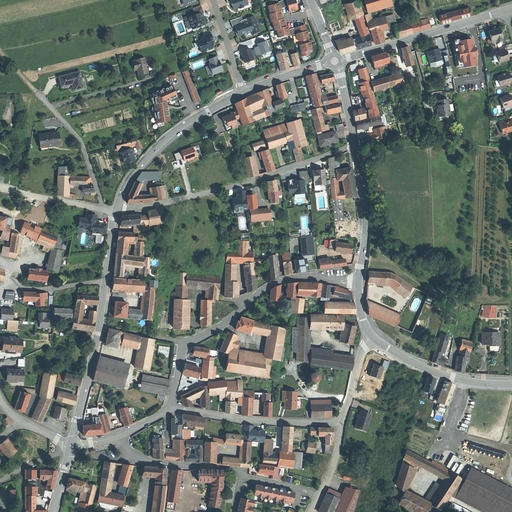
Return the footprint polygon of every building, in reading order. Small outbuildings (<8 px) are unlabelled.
[(226,0),(227,3),(231,2),(232,1),(233,3),(232,4),(234,9),(238,8),(239,9),(243,7),(244,6),(248,4),(246,0),(226,0)] [(278,3),(268,6),(270,14),(269,14),(271,22),(272,22),(274,30),(276,30),(278,37),(289,34),(290,36),(296,34),(298,41),(299,41),(300,45),(299,45),(302,56),(309,54),(308,50),(312,49),(311,46),(310,42),(307,43),(306,39),(309,38),(307,33),(306,29),(306,30),(304,25),(288,29),(287,28),(287,26),(285,27),(284,22),(283,19),(282,19),(281,15),(280,11),(281,11),(280,8),(284,7),(287,6),(289,12),(293,10),(297,9),(294,0),(288,0),(286,1),(285,0),(284,0),(278,2),(278,3)] [(359,0),(354,0),(348,2),(353,19),(355,18),(364,15),(364,14),(359,0)] [(364,0),(367,8),(382,4),(380,0),(364,0)] [(201,5),(192,8),(195,15),(188,18),(192,29),(205,24),(203,19),(201,14),(204,13),(201,5)] [(467,8),(455,11),(457,18),(469,15),(467,8)] [(180,13),(171,16),(173,21),(177,19),(177,21),(183,19),(180,13)] [(370,13),(364,14),(364,15),(367,21),(372,20),(370,13)] [(450,13),(439,16),(441,22),(447,21),(452,19),(450,13)] [(353,19),(352,19),(358,37),(361,35),(370,33),(364,15),(355,18),(353,19)] [(242,16),(230,20),(233,27),(235,27),(236,29),(235,30),(236,33),(237,36),(252,31),(253,34),(261,31),(257,20),(256,21),(255,19),(254,16),(243,20),(242,16)] [(376,19),(378,26),(387,24),(385,17),(376,19)] [(372,20),(367,21),(369,29),(371,28),(378,26),(376,19),(372,20)] [(424,19),(411,23),(413,32),(421,30),(427,28),(424,19)] [(336,24),(330,26),(331,30),(332,33),(348,27),(345,20),(340,22),(336,24)] [(409,21),(402,23),(388,27),(389,29),(395,27),(397,27),(410,23),(409,21)] [(176,24),(178,32),(185,30),(182,22),(176,24)] [(410,23),(397,27),(399,33),(412,29),(410,23)] [(378,26),(371,28),(375,43),(379,42),(383,41),(380,31),(378,26)] [(498,29),(489,32),(492,42),(496,40),(497,42),(502,40),(502,39),(503,39),(502,35),(501,34),(500,34),(498,29)] [(209,31),(202,34),(203,36),(200,37),(201,40),(197,42),(201,52),(212,48),(210,43),(210,41),(212,41),(211,39),(212,38),(209,31)] [(451,34),(448,35),(451,49),(458,47),(455,33),(451,34)] [(357,38),(355,38),(358,48),(366,46),(372,44),(369,34),(357,38)] [(340,43),(337,44),(339,52),(342,53),(356,49),(353,39),(349,40),(340,43)] [(255,49),(257,55),(261,53),(261,54),(270,51),(266,41),(257,44),(258,46),(254,48),(255,49)] [(467,41),(457,43),(459,52),(469,50),(467,41)] [(405,48),(401,48),(405,63),(406,63),(413,61),(409,47),(405,48)] [(451,49),(447,50),(450,60),(460,58),(458,47),(451,49)] [(250,48),(241,52),(243,57),(245,63),(254,60),(253,57),(257,56),(257,55),(255,49),(250,51),(250,48)] [(430,51),(427,52),(429,64),(435,62),(442,60),(443,60),(442,57),(441,53),(440,49),(439,49),(440,50),(436,51),(436,50),(433,51),(433,52),(431,53),(430,51)] [(500,52),(496,54),(499,63),(508,60),(507,55),(505,51),(500,52)] [(284,52),(276,55),(278,61),(286,58),(284,52)] [(297,53),(290,55),(294,67),(300,65),(297,53)] [(378,55),(371,57),(374,67),(385,64),(388,63),(386,53),(378,55)] [(144,58),(148,72),(154,71),(150,57),(144,58)] [(216,57),(209,59),(211,64),(209,64),(212,74),(222,70),(221,65),(219,60),(217,61),(216,57)] [(144,58),(133,61),(135,67),(137,66),(138,69),(137,69),(137,70),(138,75),(143,73),(148,72),(144,58)] [(286,58),(278,61),(280,70),(285,69),(289,68),(286,58)] [(460,58),(450,60),(452,69),(452,75),(463,72),(462,66),(460,58)] [(413,61),(406,63),(408,71),(410,70),(415,69),(413,61)] [(485,68),(464,71),(466,86),(487,83),(485,68)] [(188,69),(182,71),(194,103),(200,100),(199,97),(188,69)] [(366,69),(359,72),(362,82),(369,80),(366,69)] [(410,70),(408,71),(411,80),(417,78),(415,69),(410,70)] [(79,72),(58,77),(60,81),(60,85),(71,82),(73,87),(74,91),(84,88),(79,72)] [(463,72),(452,75),(454,84),(464,82),(463,72)] [(314,74),(305,76),(308,88),(317,86),(314,74)] [(322,76),(320,76),(320,80),(321,84),(333,81),(333,78),(332,74),(322,76)] [(508,74),(497,77),(500,87),(511,83),(510,79),(508,74)] [(392,76),(380,80),(382,89),(395,85),(392,76)] [(362,82),(360,82),(364,95),(368,94),(373,93),(373,92),(370,83),(369,80),(362,82)] [(370,83),(373,92),(382,89),(380,80),(370,83)] [(279,84),(276,85),(280,100),(281,100),(286,98),(282,83),(279,84)] [(156,93),(152,94),(157,123),(163,122),(169,121),(168,117),(167,109),(167,106),(166,102),(177,97),(172,86),(166,88),(156,92),(156,93)] [(317,86),(308,88),(311,99),(313,108),(322,105),(321,99),(317,86)] [(259,92),(246,98),(254,121),(275,114),(265,90),(259,92)] [(364,95),(356,97),(358,104),(366,102),(370,101),(368,94),(364,95)] [(336,95),(328,98),(329,104),(338,102),(336,95)] [(510,95),(500,99),(503,108),(511,105),(511,101),(511,100),(510,95)] [(236,103),(234,104),(237,111),(239,118),(242,125),(254,121),(246,98),(236,103)] [(370,101),(366,102),(368,109),(370,117),(370,118),(379,115),(375,99),(370,101)] [(280,100),(272,103),(275,109),(283,106),(281,100),(280,100)] [(448,100),(436,101),(437,106),(438,106),(439,109),(437,109),(438,116),(444,115),(445,116),(450,115),(448,100)] [(296,105),(290,106),(291,113),(305,110),(303,103),(296,105)] [(338,103),(325,107),(325,110),(326,114),(339,111),(339,107),(338,103)] [(319,108),(310,110),(317,135),(321,134),(321,132),(325,131),(323,126),(319,112),(319,108)] [(368,109),(354,112),(354,117),(355,121),(370,117),(368,109)] [(227,116),(222,118),(223,123),(225,122),(226,125),(228,126),(231,125),(232,129),(237,127),(234,120),(239,118),(237,111),(230,114),(231,115),(231,116),(227,117),(227,116)] [(374,117),(355,122),(357,129),(363,128),(367,127),(376,124),(374,117)] [(299,119),(263,131),(265,138),(289,130),(294,128),(300,147),(306,145),(299,119)] [(505,121),(498,123),(502,134),(511,131),(511,122),(509,124),(506,125),(505,121)] [(342,124),(336,125),(337,132),(344,130),(342,124)] [(382,127),(374,130),(375,133),(377,140),(385,138),(383,130),(382,127)] [(294,128),(289,130),(290,132),(292,140),(294,148),(300,147),(294,128)] [(289,130),(265,138),(265,140),(284,134),(290,132),(289,130)] [(57,132),(38,135),(41,148),(59,144),(58,139),(57,132)] [(284,134),(265,140),(268,147),(292,140),(290,132),(284,134)] [(335,132),(318,136),(320,146),(329,144),(329,143),(337,141),(335,132)] [(375,133),(366,136),(368,143),(377,140),(375,133)] [(366,136),(358,137),(359,141),(360,145),(361,146),(368,143),(366,136)] [(134,141),(115,146),(117,151),(135,146),(134,141)] [(263,141),(252,145),(254,150),(264,147),(263,141)] [(294,148),(293,148),(297,162),(300,162),(303,161),(300,147),(294,148)] [(192,148),(179,153),(182,160),(195,155),(192,148)] [(130,149),(120,153),(125,164),(130,162),(135,161),(134,160),(133,156),(130,149)] [(268,150),(258,153),(259,156),(261,156),(262,159),(270,156),(268,150)] [(289,153),(283,155),(286,165),(292,164),(289,153)] [(270,156),(262,159),(267,172),(270,171),(274,170),(270,156)] [(251,157),(243,159),(247,178),(256,176),(251,157)] [(334,157),(327,159),(328,172),(335,170),(335,169),(334,157)] [(70,167),(59,167),(58,182),(67,182),(67,176),(70,176),(70,167)] [(335,170),(337,180),(342,179),(352,177),(352,173),(351,167),(335,170)] [(318,170),(312,171),(313,181),(315,181),(318,181),(318,185),(325,185),(324,170),(318,170)] [(335,170),(328,172),(331,200),(338,199),(338,193),(337,180),(335,170)] [(290,173),(287,174),(288,187),(296,186),(294,172),(290,173)] [(90,178),(70,177),(69,185),(84,186),(83,185),(92,184),(90,178)] [(352,177),(342,179),(344,192),(355,190),(352,177)] [(270,182),(267,182),(270,203),(277,202),(276,194),(281,193),(280,188),(276,189),(275,181),(270,182)] [(67,182),(58,182),(58,195),(66,197),(67,182)] [(83,185),(84,186),(85,193),(91,193),(94,192),(93,188),(92,184),(83,185)] [(307,185),(298,186),(298,192),(299,193),(299,200),(309,199),(307,185)] [(161,186),(150,188),(151,196),(152,201),(163,199),(161,186)] [(296,192),(284,193),(285,202),(297,200),(296,192)] [(136,195),(128,196),(127,203),(142,203),(142,195),(136,195)] [(151,196),(142,195),(142,203),(152,201),(151,196)] [(252,195),(246,195),(247,209),(255,208),(254,196),(252,195)] [(340,199),(331,200),(333,222),(342,222),(340,199)] [(242,201),(237,201),(240,240),(249,239),(246,201),(242,201)] [(163,208),(147,211),(148,216),(148,224),(162,222),(163,208)] [(269,210),(250,211),(250,221),(270,219),(269,210)] [(91,215),(87,215),(86,215),(86,219),(79,218),(78,227),(89,228),(89,229),(92,230),(91,235),(96,235),(95,242),(102,243),(103,236),(101,236),(101,234),(106,234),(107,224),(103,223),(103,221),(95,220),(96,217),(92,217),(91,215)] [(132,215),(121,216),(120,221),(119,225),(132,224),(132,215)] [(148,216),(138,216),(139,224),(146,224),(148,224),(148,216)] [(50,231),(27,222),(21,237),(27,239),(31,240),(44,245),(53,249),(54,247),(58,234),(50,231)] [(340,222),(333,222),(334,236),(342,237),(340,222)] [(3,231),(2,230),(0,237),(8,239),(9,232),(3,231)] [(134,233),(118,232),(117,242),(116,253),(125,254),(126,241),(134,241),(134,237),(134,235),(134,233)] [(21,235),(12,233),(9,248),(8,255),(8,256),(16,258),(21,235)] [(64,237),(58,234),(54,247),(60,249),(64,237)] [(312,234),(300,235),(302,255),(314,254),(312,234)] [(335,240),(329,240),(328,249),(334,250),(334,252),(334,250),(336,243),(336,240),(335,240)] [(137,241),(135,241),(135,250),(143,250),(143,242),(137,241)] [(248,241),(237,241),(236,252),(247,252),(248,241)] [(346,244),(336,243),(334,250),(334,252),(342,253),(348,254),(350,254),(351,250),(351,245),(345,244),(346,244)] [(55,249),(53,249),(51,253),(48,262),(60,264),(61,257),(54,256),(55,249)] [(236,252),(227,251),(226,262),(234,262),(246,263),(253,263),(253,261),(252,253),(247,252),(236,252)] [(129,255),(116,254),(115,264),(123,265),(126,264),(127,263),(129,255)] [(140,257),(129,255),(127,263),(126,264),(123,265),(139,267),(140,257)] [(149,258),(140,257),(139,267),(139,277),(148,277),(148,269),(149,258)] [(319,269),(330,268),(329,262),(329,259),(318,261),(319,269)] [(305,260),(294,262),(296,273),(301,272),(307,271),(306,266),(305,262),(305,260)] [(305,262),(306,266),(307,265),(308,271),(316,270),(315,261),(305,262)] [(60,264),(48,262),(47,270),(58,273),(60,264)] [(234,262),(226,262),(225,289),(233,289),(233,282),(234,262)] [(253,263),(246,263),(246,276),(254,273),(253,265),(253,263)] [(123,265),(115,264),(115,268),(114,273),(118,273),(118,271),(122,272),(123,265)] [(206,268),(197,267),(197,275),(205,276),(206,268)] [(38,270),(29,269),(27,279),(38,281),(42,281),(46,282),(48,272),(38,270)] [(390,273),(368,272),(367,277),(367,283),(389,285),(390,273)] [(186,274),(179,273),(178,286),(185,286),(186,274)] [(246,276),(247,293),(252,291),(255,290),(254,273),(246,276)] [(390,273),(389,285),(395,289),(402,280),(395,275),(390,273)] [(197,275),(186,274),(185,286),(206,289),(218,290),(219,277),(205,276),(197,275)] [(129,279),(113,278),(112,290),(143,292),(141,311),(132,310),(131,318),(140,319),(151,320),(156,281),(129,279)] [(402,280),(395,289),(404,299),(412,287),(402,280)] [(292,283),(288,284),(287,297),(295,298),(297,283),(292,283)] [(306,283),(297,283),(296,296),(304,297),(311,297),(312,283),(306,283)] [(320,285),(312,283),(311,297),(318,297),(320,285)] [(329,286),(322,285),(320,297),(323,298),(328,298),(329,286)] [(178,286),(176,286),(175,299),(185,299),(185,286),(178,286)] [(206,289),(205,300),(211,300),(217,300),(218,290),(206,289)] [(233,289),(225,289),(224,297),(232,297),(233,289)] [(345,291),(340,289),(338,297),(351,300),(351,293),(345,291)] [(278,291),(271,290),(270,301),(277,301),(278,291)] [(43,293),(35,294),(36,306),(43,305),(43,298),(43,293)] [(98,297),(82,296),(81,304),(82,304),(97,305),(98,297)] [(304,297),(296,296),(293,314),(301,314),(304,297)] [(185,299),(175,299),(174,328),(184,329),(185,299)] [(205,300),(201,300),(200,326),(204,326),(210,326),(211,303),(211,300),(205,300)] [(127,303),(115,302),(114,309),(114,316),(126,317),(127,309),(127,303)] [(399,318),(366,303),(368,315),(395,327),(399,318)] [(337,306),(323,305),(323,313),(336,314),(337,306)] [(80,319),(82,307),(75,306),(73,318),(80,319)] [(354,306),(337,306),(336,314),(355,314),(354,306)] [(13,310),(1,309),(1,319),(12,320),(13,310)] [(65,309),(54,309),(54,313),(54,318),(72,318),(74,310),(65,309)] [(174,312),(158,311),(157,329),(165,330),(173,330),(174,312)] [(40,313),(39,313),(39,320),(40,321),(39,327),(48,328),(49,318),(46,318),(46,317),(46,313),(44,313),(42,313),(40,313)] [(343,316),(309,316),(309,318),(310,328),(343,329),(343,316)] [(80,319),(73,318),(72,328),(86,331),(88,321),(80,319)] [(252,321),(240,318),(239,323),(237,322),(236,326),(235,330),(249,334),(250,331),(252,321)] [(309,318),(297,318),(296,361),(308,363),(310,328),(309,318)] [(95,322),(88,321),(86,331),(93,332),(94,327),(95,322)] [(272,326),(252,321),(250,331),(252,331),(270,335),(272,326)] [(18,330),(18,322),(7,322),(7,331),(18,330)] [(352,327),(345,325),(341,342),(352,344),(354,335),(355,327),(356,324),(353,324),(352,327)] [(272,325),(272,326),(270,335),(265,358),(274,360),(283,362),(286,346),(288,335),(289,330),(272,325)] [(120,332),(109,330),(107,335),(107,339),(108,339),(107,345),(116,347),(117,344),(120,332)] [(237,336),(227,332),(219,351),(229,354),(232,347),(234,341),(234,340),(235,340),(237,336)] [(136,336),(124,333),(121,344),(121,345),(138,349),(141,337),(136,336)] [(499,333),(482,333),(482,344),(489,344),(489,346),(499,346),(499,333)] [(448,336),(440,334),(433,357),(439,358),(439,357),(441,353),(443,353),(446,344),(448,336)] [(472,343),(448,336),(446,344),(446,346),(459,349),(470,352),(472,343)] [(155,339),(141,337),(138,349),(135,367),(148,370),(155,339)] [(22,339),(4,338),(3,344),(3,350),(21,352),(22,339)] [(157,354),(168,356),(170,347),(160,345),(157,354)] [(203,349),(194,347),(193,354),(204,356),(209,357),(210,350),(205,349),(203,349)] [(470,352),(459,349),(457,357),(468,358),(470,352)] [(353,360),(310,354),(310,365),(351,371),(353,360)] [(265,361),(228,355),(225,371),(241,373),(246,374),(259,376),(262,377),(265,361)] [(209,357),(204,356),(202,378),(211,379),(213,358),(209,357)] [(445,359),(439,357),(439,358),(433,357),(431,362),(437,364),(443,366),(445,359)] [(468,358),(457,357),(457,358),(455,370),(464,373),(465,365),(467,365),(468,358)] [(274,360),(265,358),(265,361),(262,377),(270,379),(274,360)] [(128,369),(98,361),(95,372),(125,380),(128,369)] [(199,368),(185,364),(184,369),(182,374),(197,378),(199,368)] [(23,370),(8,370),(8,376),(8,381),(22,382),(23,370)] [(125,380),(95,372),(93,380),(108,384),(123,388),(125,380)] [(55,375),(44,373),(39,397),(42,398),(51,400),(55,375)] [(316,373),(314,373),(313,373),(312,373),(311,374),(310,375),(310,377),(310,378),(310,379),(310,380),(312,382),(313,383),(315,383),(316,383),(317,382),(318,381),(319,380),(320,379),(320,378),(320,377),(319,375),(318,374),(317,373),(316,373)] [(81,378),(65,374),(63,382),(79,386),(80,382),(81,378)] [(169,380),(143,375),(140,390),(158,393),(165,395),(166,395),(169,380)] [(427,377),(423,391),(431,394),(435,379),(431,378),(427,377)] [(210,382),(208,383),(208,392),(210,394),(219,393),(226,392),(226,382),(210,382)] [(208,383),(200,386),(200,390),(201,395),(201,407),(205,407),(209,408),(208,392),(208,383)] [(454,386),(447,383),(440,404),(447,406),(454,386)] [(200,386),(192,390),(193,398),(197,396),(197,391),(200,390),(200,386)] [(238,388),(226,387),(226,395),(234,396),(238,396),(238,388)] [(422,391),(412,388),(407,404),(417,407),(422,391)] [(192,390),(180,396),(183,402),(189,400),(193,398),(192,390)] [(30,395),(20,391),(14,409),(19,410),(24,412),(30,395)] [(423,391),(421,397),(429,400),(431,394),(423,391)] [(296,393),(285,392),(284,402),(284,407),(290,407),(295,408),(296,393)] [(76,397),(63,394),(61,402),(74,405),(76,397)] [(429,400),(421,397),(418,407),(431,411),(434,402),(429,400)] [(42,398),(39,404),(48,408),(51,400),(42,398)] [(250,398),(242,398),(242,415),(245,416),(249,416),(250,398)] [(233,402),(226,401),(225,413),(229,413),(232,414),(233,402)] [(440,404),(434,402),(431,411),(444,415),(447,406),(440,404)] [(268,403),(264,403),(263,417),(271,417),(272,403),(268,403)] [(48,408),(39,404),(36,410),(45,414),(48,408)] [(331,405),(311,405),(311,418),(331,418),(331,405)] [(65,409),(56,406),(53,419),(62,421),(64,415),(65,409)] [(97,408),(86,408),(84,418),(92,417),(97,417),(97,408)] [(127,408),(120,410),(119,412),(124,427),(128,425),(132,424),(130,418),(127,408)] [(45,414),(36,410),(34,415),(43,419),(45,414)] [(371,415),(362,412),(361,416),(359,416),(358,421),(355,427),(361,429),(366,431),(371,415)] [(34,415),(32,419),(41,423),(43,419),(34,415)] [(195,417),(194,425),(194,428),(203,430),(204,418),(195,417)] [(174,418),(171,418),(171,434),(181,435),(181,425),(176,425),(176,422),(176,419),(174,418)] [(105,420),(100,422),(100,424),(103,433),(104,433),(108,431),(105,420)] [(93,425),(83,426),(84,436),(86,435),(92,435),(104,434),(104,433),(103,433),(100,424),(93,425)] [(252,426),(245,425),(244,440),(247,440),(247,441),(251,441),(252,441),(253,440),(256,441),(258,442),(264,442),(265,431),(258,431),(252,430),(252,426)] [(288,427),(284,427),(282,443),(291,444),(292,428),(288,427)] [(332,429),(324,429),(324,436),(325,450),(331,451),(333,445),(332,429)] [(191,430),(182,430),(182,439),(190,439),(191,430)] [(242,436),(226,434),(225,443),(241,444),(241,442),(242,438),(243,438),(243,436),(242,436)] [(153,438),(153,441),(153,448),(154,458),(159,459),(163,459),(163,451),(162,438),(159,438),(153,438)] [(17,451),(8,439),(0,445),(0,447),(8,458),(17,451)] [(181,440),(174,440),(174,450),(174,461),(184,462),(184,440),(181,440)] [(202,441),(185,440),(185,455),(189,455),(190,448),(195,448),(195,447),(202,447),(202,441)] [(251,442),(241,442),(241,444),(241,451),(250,452),(251,442)] [(291,444),(282,443),(282,451),(291,452),(291,444)] [(311,444),(307,444),(306,450),(306,452),(314,454),(316,445),(311,444)] [(213,449),(204,449),(204,462),(208,463),(213,463),(213,449)] [(174,461),(174,450),(171,453),(167,453),(167,451),(163,451),(163,459),(174,461)] [(430,463),(406,450),(404,458),(414,464),(444,480),(450,472),(444,468),(443,470),(437,467),(430,463)] [(250,452),(241,451),(240,461),(240,462),(249,462),(250,452)] [(270,453),(264,453),(263,462),(277,464),(279,454),(270,453)] [(301,454),(294,453),(293,456),(292,468),(299,469),(301,454)] [(293,456),(279,454),(277,464),(277,467),(292,468),(293,456)] [(414,464),(404,458),(396,485),(400,488),(407,479),(414,464)] [(109,462),(104,462),(102,473),(111,475),(112,475),(114,463),(109,462)] [(133,466),(126,465),(120,485),(126,486),(133,466)] [(273,467),(259,465),(258,469),(258,473),(272,475),(273,467)] [(151,468),(144,467),(142,476),(157,477),(157,468),(151,468)] [(511,511),(511,487),(471,467),(459,491),(500,511),(511,511)] [(167,469),(157,468),(157,477),(156,486),(157,486),(166,486),(167,469)] [(56,471),(25,470),(25,486),(32,486),(35,486),(35,479),(47,480),(55,480),(56,471)] [(172,471),(167,502),(175,503),(179,481),(180,470),(172,471)] [(207,471),(198,470),(198,481),(212,482),(211,491),(221,491),(222,471),(207,471)] [(444,480),(429,504),(432,506),(440,511),(461,479),(450,471),(450,472),(444,480)] [(111,475),(102,473),(100,491),(108,493),(111,475)] [(76,480),(69,478),(68,483),(67,488),(73,489),(76,480)] [(407,479),(400,488),(404,492),(405,492),(406,492),(412,484),(407,479)] [(85,483),(76,480),(73,489),(82,492),(83,492),(83,489),(85,483)] [(262,486),(255,485),(255,487),(293,495),(294,493),(287,492),(281,490),(274,489),(268,488),(262,486)] [(162,511),(166,486),(157,486),(153,511),(162,511)] [(293,495),(255,487),(253,496),(257,497),(256,498),(261,499),(261,498),(264,498),(264,499),(268,500),(269,499),(272,500),(272,501),(276,502),(276,501),(279,501),(279,502),(288,504),(288,503),(292,504),(293,495)] [(96,490),(88,488),(87,490),(85,498),(93,500),(93,498),(96,490)] [(87,490),(83,489),(83,492),(82,492),(80,499),(78,506),(77,510),(83,511),(90,511),(92,504),(95,504),(97,499),(93,498),(93,500),(92,505),(84,503),(85,498),(87,490)] [(108,493),(100,491),(98,501),(100,502),(115,505),(121,506),(124,496),(108,493)] [(218,511),(221,491),(211,491),(208,511),(211,511),(218,511)] [(500,511),(459,491),(455,498),(482,511),(500,511)] [(414,511),(420,500),(406,492),(405,492),(404,492),(399,504),(414,511)] [(339,499),(326,494),(318,511),(333,511),(334,511),(339,499)] [(32,495),(25,495),(25,511),(35,511),(35,495),(32,495)] [(348,511),(352,502),(343,498),(342,500),(337,511),(348,511)] [(253,501),(240,499),(239,505),(237,511),(251,511),(252,509),(250,509),(251,506),(252,506),(253,501)] [(337,511),(342,500),(339,499),(334,511),(336,511),(337,511)] [(429,504),(420,500),(414,511),(424,511),(432,506),(429,504)] [(173,511),(175,503),(167,502),(165,511),(173,511)]
